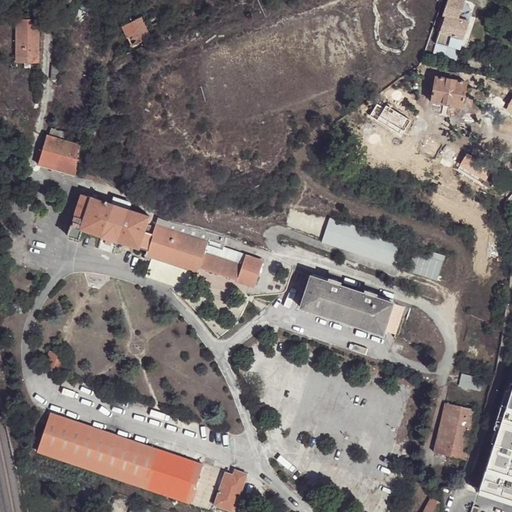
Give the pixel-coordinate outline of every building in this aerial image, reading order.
[(448,0),(443,16),(445,17),(441,29),(437,43),(461,49),(470,20),(459,18),(465,0),(448,0)] [(443,16),(439,15),(435,27),(441,29),(445,17),(443,16)] [(143,16),(121,27),(131,48),(150,38),(142,23),(146,21),(143,16)] [(163,30),(157,17),(150,20),(156,32),(163,30)] [(23,63),(29,63),(37,63),(38,20),(15,20),(15,63),(23,63)] [(436,76),(431,101),(462,107),(467,81),(436,76)] [(50,130),(48,137),(62,141),(64,134),(50,130)] [(62,141),(48,137),(45,136),(37,166),(74,177),(74,174),(76,156),(77,146),(62,141)] [(222,250),(225,241),(182,227),(157,220),(154,230),(145,227),(148,218),(127,211),(111,206),(80,196),(66,238),(78,242),(81,232),(101,238),(100,240),(116,245),(116,243),(146,253),(144,257),(197,275),(199,270),(254,289),(263,264),(222,250)] [(434,198),(430,211),(440,214),(445,201),(434,198)] [(460,219),(465,221),(472,201),(468,199),(460,219)] [(111,206),(127,211),(128,205),(113,200),(111,206)] [(472,201),(465,221),(464,222),(471,225),(479,203),(472,200),(472,201)] [(399,267),(407,242),(330,216),(322,240),(399,267)] [(415,253),(410,270),(438,280),(446,256),(432,251),(430,258),(415,253)] [(194,280),(197,275),(144,257),(143,261),(149,263),(144,278),(184,291),(188,278),(194,280)] [(340,286),(329,283),(311,277),(301,308),(384,334),(394,303),(376,298),(366,294),(340,286)] [(394,303),(384,334),(395,337),(406,307),(394,303)] [(49,354),(43,371),(59,376),(65,360),(49,354)] [(485,380),(464,374),(462,384),(482,389),(485,380)] [(505,447),(511,409),(511,392),(511,396),(509,395),(502,433),(505,433),(502,446),(505,447)] [(479,411),(448,402),(436,452),(467,459),(479,411)] [(511,409),(505,447),(496,497),(511,499),(511,409)] [(49,415),(37,454),(190,506),(202,468),(49,415)] [(225,476),(213,511),(216,511),(235,511),(247,477),(235,472),(233,478),(225,476)] [(438,511),(440,509),(436,508),(439,501),(431,499),(424,511),(438,511)]
